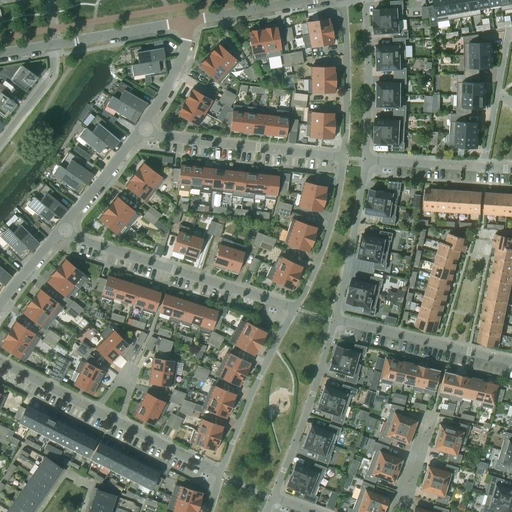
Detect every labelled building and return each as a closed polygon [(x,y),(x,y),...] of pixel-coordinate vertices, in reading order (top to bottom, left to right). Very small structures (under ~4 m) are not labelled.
[(449,20),(445,0),(433,0),(435,6),(427,8),(430,24),(449,20)] [(460,19),(456,0),(445,0),(449,20),(460,19)] [(470,17),(467,0),(456,0),(460,19),(470,17)] [(481,15),(478,0),(467,0),(470,17),(481,15)] [(490,7),(489,0),(478,0),(481,15),(480,9),(490,7)] [(502,11),(500,0),(489,0),(490,7),(501,5),(502,11)] [(511,9),(511,4),(511,0),(500,0),(502,11),(511,9)] [(403,20),(402,9),(403,9),(403,1),(391,2),(391,9),(374,10),(375,22),(403,20)] [(332,31),(330,19),(307,23),(309,34),(303,35),(303,36),(332,31)] [(399,31),(398,21),(403,20),(375,22),(376,34),(393,33),(393,39),(408,38),(408,31),(399,31)] [(281,55),(275,26),(262,28),(267,58),(281,55)] [(267,58),(262,28),(249,31),(254,60),(267,58)] [(293,40),(291,28),(284,29),(286,41),(293,40)] [(334,42),(332,31),(303,36),(305,47),(334,42)] [(492,55),(492,43),(478,43),(478,35),(463,37),(464,56),(492,55)] [(400,58),(400,46),(405,46),(405,39),(408,39),(408,38),(393,39),(393,46),(376,46),(377,58),(400,58)] [(238,63),(217,44),(208,55),(228,73),(238,63)] [(164,59),(162,48),(141,51),(140,46),(129,48),(131,65),(164,59)] [(302,58),(301,52),(288,54),(290,60),(302,58)] [(291,66),(290,60),(288,54),(282,55),(284,67),(291,66)] [(228,73),(208,55),(199,65),(219,83),(228,73)] [(492,67),(492,55),(464,56),(464,75),(457,75),(478,75),(478,68),(492,67)] [(303,64),(302,58),(290,60),(291,66),(303,64)] [(400,68),(400,58),(377,58),(377,70),(394,70),(394,76),(406,76),(406,68),(400,68)] [(167,73),(164,59),(131,65),(133,76),(149,73),(150,76),(167,73)] [(261,75),(255,64),(249,67),(255,78),(261,75)] [(25,91),(36,76),(22,66),(11,80),(25,91)] [(255,78),(249,67),(244,70),(250,81),(255,78)] [(335,80),(335,68),(311,68),(312,79),(315,79),(315,80),(335,80)] [(485,95),(485,83),(471,83),(471,76),(478,76),(478,75),(457,75),(457,95),(485,95)] [(400,95),(401,84),(406,84),(406,76),(394,76),(394,83),(377,82),(377,95),(400,95)] [(335,91),(335,80),(315,80),(315,91),(335,91)] [(147,103),(128,92),(130,87),(120,81),(112,96),(141,113),(147,103)] [(13,97),(17,92),(12,88),(8,94),(13,97)] [(205,113),(211,101),(191,89),(184,101),(205,113)] [(236,96),(225,90),(221,96),(232,102),(236,96)] [(15,104),(1,92),(0,93),(0,114),(4,118),(15,104)] [(400,106),(400,95),(377,95),(377,107),(394,107),(394,113),(406,114),(406,106),(400,106)] [(485,108),(485,95),(457,95),(456,114),(451,114),(471,115),(471,108),(485,108)] [(141,113),(112,96),(106,106),(120,114),(118,117),(133,126),(141,113)] [(230,107),(232,102),(221,96),(219,101),(230,107)] [(205,113),(184,101),(177,113),(198,125),(205,113)] [(241,131),(244,106),(233,105),(232,112),(231,125),(230,130),(241,131)] [(252,132),(255,107),(244,106),(241,131),(252,132)] [(263,134),(266,111),(255,110),(256,107),(255,107),(252,132),(263,134)] [(274,135),(277,110),(276,110),(276,112),(266,111),(263,134),(274,135)] [(285,136),(288,111),(277,110),(274,135),(285,136)] [(334,126),(335,114),(307,113),(307,124),(334,126)] [(404,132),(405,121),(406,121),(406,114),(394,113),(394,120),(376,119),(376,131),(404,132)] [(118,140),(102,126),(105,122),(96,114),(86,127),(111,149),(118,140)] [(478,136),(479,123),(465,122),(465,115),(471,115),(451,114),(450,134),(478,136)] [(333,138),(334,126),(307,124),(307,125),(310,125),(310,136),(333,138)] [(111,149),(86,127),(78,136),(91,146),(88,149),(102,160),(111,149)] [(403,143),(404,132),(376,131),(375,143),(392,144),(392,151),(404,151),(404,144),(403,143)] [(437,145),(438,132),(430,132),(429,145),(437,145)] [(477,148),(478,136),(450,134),(456,134),(455,146),(461,147),(460,150),(467,150),(467,147),(477,148)] [(93,175),(78,164),(75,162),(78,158),(69,151),(59,165),(86,184),(93,175)] [(161,178),(144,164),(142,163),(134,174),(153,189),(161,178)] [(189,189),(192,166),(181,164),(180,169),(179,182),(178,190),(189,191),(189,189)] [(86,184),(59,165),(53,174),(66,183),(64,186),(78,196),(86,184)] [(199,190),(202,167),(192,166),(189,189),(199,190)] [(210,193),(210,191),(213,168),(202,167),(199,190),(199,192),(210,193)] [(222,189),(224,169),(213,168),(210,191),(222,192),(222,189)] [(232,190),(234,171),(224,169),(222,189),(232,190)] [(242,197),(245,172),(234,171),(232,190),(231,196),(242,197)] [(254,193),(256,173),(245,172),(242,197),(253,199),(254,193)] [(265,194),(267,175),(256,173),(254,193),(265,194)] [(155,191),(153,189),(134,174),(125,185),(147,201),(155,191)] [(264,199),(275,200),(278,176),(267,175),(265,194),(264,199)] [(324,200),(327,188),(304,183),(301,195),(324,200)] [(67,209),(50,195),(54,191),(45,184),(34,196),(59,218),(67,209)] [(397,206),(398,195),(399,195),(400,188),(389,186),(387,192),(370,189),(369,201),(397,206)] [(436,210),(438,190),(426,190),(425,209),(436,210)] [(447,211),(448,191),(438,190),(436,210),(447,211)] [(458,211),(459,192),(448,191),(447,211),(458,211)] [(469,212),(470,192),(459,192),(458,211),(469,212)] [(480,213),(481,193),(470,192),(469,212),(480,213)] [(496,214),(498,194),(486,193),(485,213),(496,214)] [(507,215),(508,195),(498,194),(496,214),(507,215)] [(322,211),(324,200),(301,195),(299,206),(322,211)] [(59,218),(34,196),(27,205),(39,215),(37,218),(50,229),(59,218)] [(139,216),(116,197),(107,208),(125,223),(130,227),(139,216)] [(395,217),(397,206),(369,201),(367,213),(384,216),(383,223),(394,225),(396,217),(395,217)] [(290,211),(291,205),(279,202),(277,208),(290,211)] [(160,215),(151,207),(147,212),(156,220),(160,215)] [(125,223),(107,208),(98,218),(117,233),(125,223)] [(288,218),(290,211),(277,208),(276,214),(288,218)] [(177,224),(181,212),(175,210),(171,222),(177,224)] [(156,220),(147,212),(143,217),(153,224),(156,220)] [(39,243),(24,228),(27,224),(19,216),(7,228),(31,251),(39,243)] [(313,240),(317,229),(291,220),(287,231),(313,240)] [(213,235),(217,223),(211,221),(207,233),(213,235)] [(219,237),(223,225),(217,223),(213,235),(219,237)] [(184,254),(191,235),(192,229),(181,225),(173,250),(184,254)] [(31,251),(7,228),(0,234),(0,236),(11,247),(8,249),(20,261),(31,251)] [(309,251),(313,240),(287,231),(284,242),(309,251)] [(388,252),(390,241),(391,241),(393,234),(381,231),(380,238),(363,234),(360,246),(388,252)] [(164,246),(167,234),(161,232),(157,244),(164,246)] [(261,241),(263,235),(257,233),(253,244),(259,247),(261,241)] [(465,250),(468,239),(449,234),(446,244),(442,242),(441,243),(465,250)] [(511,237),(496,234),(493,246),(511,249),(511,237)] [(194,261),(201,238),(191,235),(184,254),(183,258),(194,261)] [(275,240),(263,235),(261,241),(273,246),(275,240)] [(225,267),(233,242),(222,239),(214,264),(225,267)] [(270,252),(273,246),(261,241),(259,247),(270,252)] [(237,271),(245,246),(233,242),(225,267),(237,271)] [(457,259),(460,249),(465,251),(465,250),(441,243),(438,253),(457,259)] [(386,263),(388,252),(360,246),(358,258),(375,262),(373,268),(385,270),(387,263),(386,263)] [(511,260),(511,249),(493,246),(498,247),(496,257),(511,260)] [(454,269),(457,259),(438,253),(435,264),(454,269)] [(303,268),(278,256),(273,267),(298,278),(303,268)] [(511,271),(511,260),(496,257),(494,268),(511,271)] [(254,272),(259,261),(254,258),(248,269),(254,272)] [(78,289),(87,278),(64,259),(55,270),(76,288),(78,289)] [(451,280),(454,269),(435,264),(432,274),(451,280)] [(11,276),(0,266),(0,281),(4,285),(11,276)] [(298,278),(273,267),(271,266),(266,277),(293,289),(298,278)] [(511,282),(511,276),(511,271),(494,268),(491,278),(511,282)] [(76,288),(55,270),(47,280),(68,298),(76,288)] [(448,290),(451,280),(432,274),(429,284),(448,290)] [(113,297),(119,279),(108,275),(106,280),(102,292),(101,297),(112,301),(113,297)] [(378,298),(380,287),(381,287),(383,280),(371,277),(370,283),(353,279),(350,291),(378,298)] [(102,292),(106,280),(100,278),(96,290),(102,292)] [(509,293),(511,282),(491,278),(489,289),(509,293)] [(123,301),(129,282),(119,279),(113,297),(123,301)] [(133,304),(139,285),(129,282),(123,301),(133,304)] [(445,301),(448,290),(429,284),(426,295),(445,301)] [(143,307),(149,289),(139,285),(133,304),(143,307)] [(62,307),(39,289),(30,300),(54,318),(62,307)] [(153,314),(160,292),(149,289),(143,307),(142,310),(153,314)] [(386,299),(402,303),(405,291),(397,289),(396,293),(388,291),(386,299)] [(506,303),(509,293),(489,289),(487,299),(506,303)] [(378,298),(350,291),(347,303),(364,307),(363,313),(374,316),(376,309),(375,308),(378,298)] [(170,316),(176,297),(165,294),(159,312),(170,316)] [(442,311),(445,301),(426,295),(423,305),(442,311)] [(168,320),(178,323),(186,300),(176,297),(170,316),(168,320)] [(504,314),(506,303),(487,299),(485,310),(504,314)] [(54,318),(30,300),(22,311),(46,329),(54,318)] [(189,327),(190,322),(196,304),(186,300),(178,323),(189,327)] [(83,309),(73,301),(69,306),(78,314),(83,309)] [(200,325),(206,307),(196,304),(190,322),(200,325)] [(439,321),(442,311),(423,305),(420,316),(439,321)] [(78,314),(69,306),(65,311),(74,319),(78,314)] [(212,327),(216,315),(217,310),(206,307),(200,325),(198,331),(209,335),(212,327)] [(502,325),(504,314),(485,310),(483,321),(502,325)] [(218,329),(222,317),(216,315),(212,327),(218,329)] [(385,322),(395,325),(397,319),(386,316),(385,322)] [(436,332),(439,321),(420,316),(417,326),(422,328),(421,331),(429,333),(430,330),(436,332)] [(267,334),(241,320),(235,330),(261,344),(267,334)] [(500,335),(502,325),(483,321),(480,331),(500,335)] [(39,338),(14,322),(7,333),(32,349),(39,338)] [(127,345),(109,327),(100,335),(105,339),(119,354),(127,345)] [(60,338),(50,330),(46,336),(56,343),(60,338)] [(256,355),(261,344),(235,330),(229,341),(256,355)] [(498,346),(500,335),(480,331),(478,342),(484,343),(483,346),(491,348),(492,345),(498,346)] [(141,346),(146,334),(141,332),(135,343),(141,346)] [(221,343),(224,338),(212,332),(210,337),(221,343)] [(32,349),(7,333),(0,344),(25,361),(32,349)] [(56,343),(46,336),(42,341),(53,348),(56,343)] [(151,351),(157,340),(151,337),(145,348),(151,351)] [(218,349),(221,343),(210,337),(207,343),(218,349)] [(164,352),(166,346),(171,347),(173,342),(161,338),(157,350),(164,352)] [(119,354),(105,339),(96,347),(111,362),(119,354)] [(92,349),(82,341),(79,346),(89,354),(92,349)] [(355,364),(358,353),(364,355),(366,347),(354,345),(353,351),(336,346),(333,358),(360,366),(360,365),(355,364)] [(89,354),(79,346),(75,351),(85,359),(89,354)] [(251,364),(226,353),(221,363),(246,375),(251,364)] [(59,370),(65,359),(59,356),(54,367),(59,370)] [(357,376),(360,366),(333,358),(329,369),(346,374),(344,380),(355,384),(357,376)] [(391,385),(397,361),(386,358),(380,382),(391,385)] [(65,373),(71,362),(65,359),(59,370),(65,373)] [(175,374),(177,362),(153,359),(151,370),(175,374)] [(98,382),(103,372),(80,360),(74,370),(98,382)] [(402,383),(407,363),(397,361),(391,385),(392,380),(402,383)] [(246,375),(221,363),(216,374),(241,386),(246,375)] [(413,385),(418,366),(407,363),(402,383),(413,385)] [(207,376),(209,371),(198,366),(195,371),(207,376)] [(422,392),(428,368),(418,366),(413,385),(423,387),(422,392)] [(433,395),(439,371),(428,368),(422,392),(433,395)] [(98,382),(74,370),(74,371),(80,374),(74,384),(93,393),(98,382)] [(173,386),(175,374),(151,370),(150,382),(173,386)] [(449,399),(455,374),(450,373),(450,371),(444,370),(439,391),(450,394),(449,398),(449,399)] [(204,382),(207,376),(195,371),(193,377),(204,382)] [(460,401),(465,377),(455,374),(449,399),(460,401)] [(471,399),(476,379),(465,377),(460,401),(461,396),(471,399)] [(481,406),(486,382),(476,379),(471,399),(481,401),(480,406),(481,406)] [(492,408),(497,385),(486,382),(481,406),(492,408)] [(357,389),(342,385),(340,391),(324,385),(320,397),(347,406),(351,395),(354,397),(357,389)] [(232,406),(236,395),(214,386),(210,397),(232,406)] [(183,400),(185,394),(173,389),(171,395),(183,400)] [(162,415),(167,405),(146,394),(140,404),(159,414),(162,415)] [(181,406),(183,400),(171,395),(169,401),(181,406)] [(232,406),(210,397),(207,396),(202,407),(227,417),(232,406)] [(344,416),(347,406),(320,397),(316,408),(333,414),(331,420),(342,424),(344,417),(344,416)] [(193,410),(195,404),(183,400),(181,406),(193,410)] [(153,424),(159,414),(140,404),(135,415),(153,424)] [(28,428),(37,410),(27,405),(25,409),(19,420),(19,422),(28,428)] [(412,432),(416,421),(400,415),(403,407),(391,405),(389,412),(385,422),(412,432)] [(14,417),(19,420),(25,409),(19,406),(14,417)] [(191,416),(193,410),(181,406),(179,411),(191,416)] [(38,432),(47,415),(37,410),(28,428),(38,432)] [(171,427),(177,416),(171,413),(166,424),(171,427)] [(48,437),(57,420),(47,415),(38,432),(48,437)] [(177,430),(183,419),(177,416),(171,427),(177,430)] [(57,442),(66,424),(57,420),(48,437),(57,442)] [(220,438),(223,427),(201,420),(197,430),(220,438)] [(412,432),(385,422),(382,433),(381,432),(378,440),(389,444),(392,437),(408,444),(412,432)] [(459,443),(462,432),(468,434),(470,427),(458,423),(456,430),(440,425),(436,436),(459,443)] [(67,447),(76,429),(66,424),(57,442),(67,447)] [(329,444),(332,434),(338,436),(340,429),(329,424),(327,431),(311,425),(306,436),(333,446),(333,445),(329,444)] [(0,432),(6,435),(9,429),(0,425),(0,432)] [(77,452),(86,434),(76,429),(67,447),(77,452)] [(216,450),(220,438),(197,430),(194,429),(190,441),(216,450)] [(511,454),(511,434),(505,432),(503,440),(504,440),(500,451),(511,454)] [(87,457),(96,439),(86,434),(77,452),(87,457)] [(329,456),(333,446),(306,436),(302,447),(318,453),(316,460),(327,464),(330,457),(329,456)] [(456,454),(459,443),(436,436),(433,448),(449,453),(448,459),(459,463),(461,455),(456,454)] [(101,464),(110,447),(100,442),(91,459),(101,464)] [(397,471),(402,460),(386,454),(388,447),(374,442),(371,449),(375,450),(371,461),(397,471)] [(111,469),(120,452),(110,447),(101,464),(111,469)] [(29,454),(22,450),(19,453),(26,458),(29,454)] [(511,466),(511,454),(500,451),(497,461),(496,461),(494,468),(506,472),(508,465),(511,466)] [(120,474),(129,457),(120,452),(111,469),(120,474)] [(26,458),(19,453),(17,457),(24,461),(26,458)] [(61,468),(45,457),(38,466),(55,478),(61,468)] [(130,479),(139,461),(129,457),(120,474),(130,479)] [(140,484),(149,466),(139,461),(130,479),(140,484)] [(393,482),(397,471),(371,461),(367,471),(366,471),(363,478),(375,482),(377,476),(393,482)] [(323,475),(326,468),(315,464),(312,470),(296,463),(291,474),(318,485),(322,475),(323,475)] [(11,474),(16,467),(12,464),(8,471),(11,474)] [(447,484),(450,474),(455,475),(457,468),(446,465),(444,471),(428,466),(424,478),(451,486),(451,485),(447,484)] [(55,478),(38,466),(32,475),(49,487),(55,478)] [(150,489),(151,487),(157,476),(159,472),(149,466),(140,484),(150,489)] [(7,481),(11,474),(8,471),(3,478),(7,481)] [(318,485),(291,474),(287,486),(303,492),(300,498),(314,504),(317,497),(313,496),(318,485)] [(49,487),(32,475),(26,484),(42,495),(49,487)] [(157,490),(162,479),(157,476),(151,487),(157,490)] [(511,502),(511,489),(501,486),(503,480),(492,476),(490,484),(491,484),(487,495),(511,502)] [(448,496),(451,486),(424,478),(421,489),(437,494),(435,500),(447,504),(449,497),(448,496)] [(383,509),(387,498),(371,492),(373,486),(362,482),(359,489),(360,489),(356,500),(385,510),(383,509)] [(42,495),(26,484),(20,493),(36,504),(42,495)] [(199,505),(203,494),(175,485),(171,496),(199,505)] [(111,506),(115,496),(96,489),(92,500),(111,506)] [(30,511),(36,504),(20,493),(14,502),(28,511),(30,511)] [(503,511),(511,511),(511,510),(511,502),(487,495),(484,505),(483,505),(481,511),(493,511),(494,509),(503,511)] [(181,511),(197,511),(199,505),(171,496),(167,507),(181,511)] [(156,508),(158,502),(146,498),(144,504),(156,508)] [(94,511),(109,511),(111,506),(92,500),(89,510),(94,511)] [(384,511),(385,510),(356,500),(352,510),(349,509),(347,511),(384,511)] [(28,511),(14,502),(8,511),(9,511),(28,511)]
